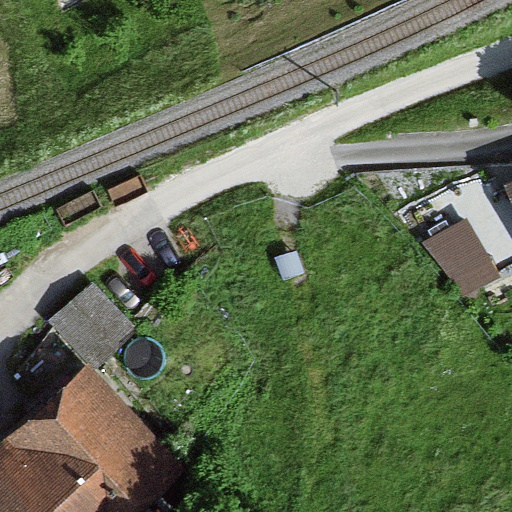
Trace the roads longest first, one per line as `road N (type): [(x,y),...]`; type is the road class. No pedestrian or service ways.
road 1 (residential): [(511,69),(152,213),(73,267)]
road 2 (track): [(73,267),(0,364)]
